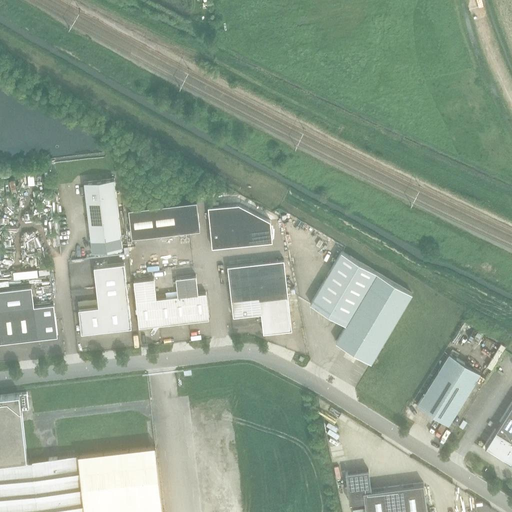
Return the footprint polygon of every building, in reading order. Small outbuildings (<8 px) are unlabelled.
[(114,178),(84,182),(92,251),(122,248),(114,178)] [(132,237),(200,229),(197,201),(128,209),(132,237)] [(212,247),(272,241),(270,220),(239,204),(207,207),(212,247)] [(342,250),(311,302),(346,323),(377,271),(342,250)] [(284,259),(255,262),(227,265),(233,315),(261,312),(262,322),(263,332),(292,329),(284,259)] [(94,266),(96,286),(98,306),(78,308),(81,333),(131,327),(124,263),(94,266)] [(412,292),(377,271),(346,323),(336,341),(371,362),(412,292)] [(154,278),(134,280),(139,327),(209,318),(206,292),(198,293),(196,275),(176,277),(178,295),(156,298),(154,278)] [(0,342),(57,335),(56,319),(54,303),(34,306),(31,286),(0,289),(0,342)] [(448,424),(480,372),(449,353),(417,404),(448,424)] [(0,511),(163,511),(156,444),(27,459),(21,408),(29,408),(27,392),(0,394),(0,511)] [(511,404),(485,447),(511,463),(511,404)] [(346,472),(349,499),(365,497),(366,511),(426,511),(423,483),(370,489),(368,468),(346,472)]
